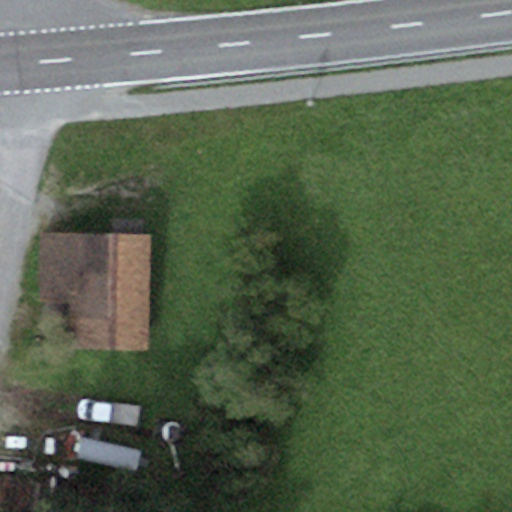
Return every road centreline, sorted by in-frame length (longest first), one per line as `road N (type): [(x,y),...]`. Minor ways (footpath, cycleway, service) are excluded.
road 1 (primary): [(0,61),(511,10)]
road 2 (track): [(38,109),(0,224)]
